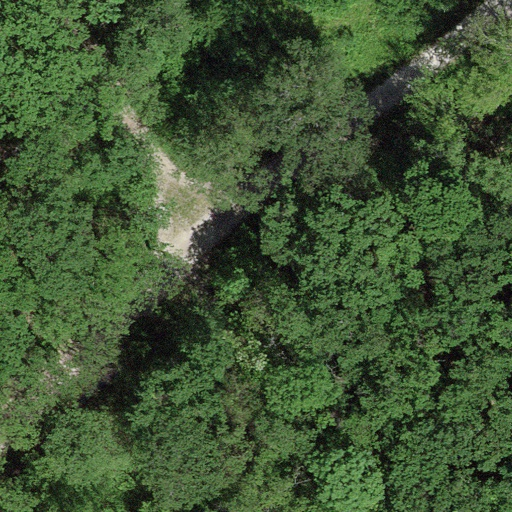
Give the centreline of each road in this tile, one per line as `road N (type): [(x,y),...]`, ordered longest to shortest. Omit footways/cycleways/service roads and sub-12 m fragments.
road 1 (track): [(510,0),(191,248),(0,442)]
road 2 (track): [(52,0),(191,248),(318,511)]
